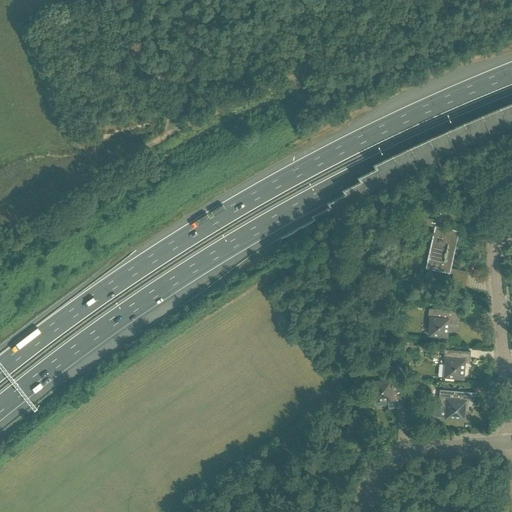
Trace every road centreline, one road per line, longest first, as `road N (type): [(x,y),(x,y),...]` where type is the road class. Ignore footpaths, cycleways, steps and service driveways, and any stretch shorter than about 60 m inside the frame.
road 1 (motorway): [(0,408),(133,308),(273,220),(511,105)]
road 2 (motorway): [(511,73),(425,108),(246,201),(111,285),(0,368)]
road 3 (track): [(0,230),(175,131),(305,72),(384,0)]
road 4 (residential): [(362,511),(375,471),(399,452),(511,441)]
road 5 (track): [(105,0),(175,131)]
